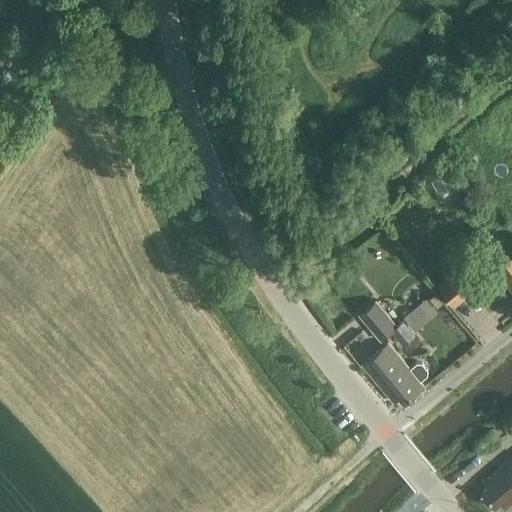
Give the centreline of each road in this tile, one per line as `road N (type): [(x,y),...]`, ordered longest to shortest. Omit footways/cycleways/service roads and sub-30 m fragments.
road 1 (tertiary): [(387,433),(274,288),(223,199),(179,81),(165,0)]
road 2 (residential): [(387,433),(511,331)]
